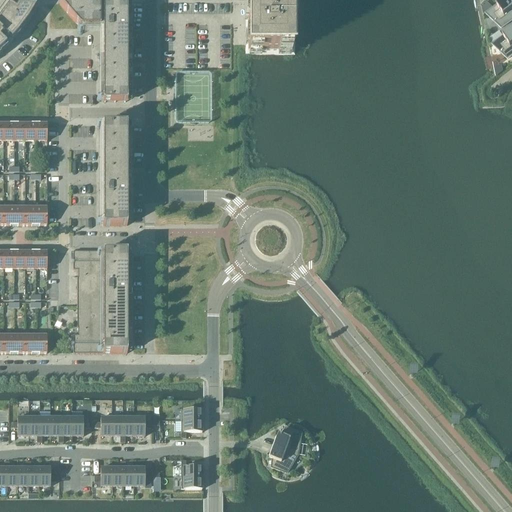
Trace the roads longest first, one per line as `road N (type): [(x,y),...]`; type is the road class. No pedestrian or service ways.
road 1 (unclassified): [(505,511),(306,283)]
road 2 (residential): [(214,453),(0,455)]
road 3 (residential): [(150,372),(150,196)]
road 4 (residential): [(0,371),(150,372)]
